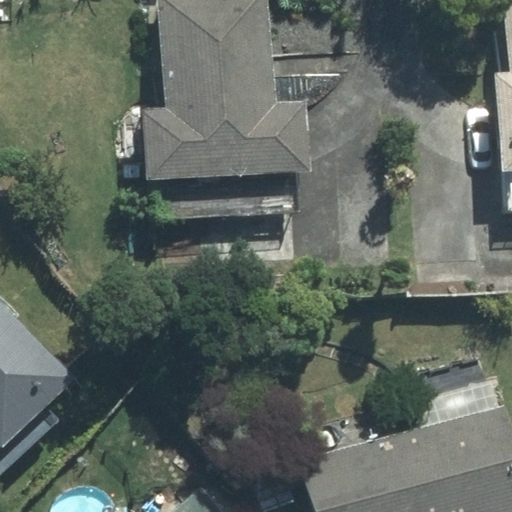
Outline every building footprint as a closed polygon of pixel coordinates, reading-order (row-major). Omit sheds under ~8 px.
[(294,230),(294,177),(298,177),(297,105),(265,105),(264,0),(149,0),(150,107),(135,107),(135,178),(142,178),(142,231),(294,230)] [(498,212),(511,212),(511,0),(500,0),(500,75),(484,74),(483,171),(499,171),(498,212)] [(0,316),(0,444),(63,388),(0,316)] [(414,428),(289,459),(302,511),(511,511),(511,457),(494,384),(408,405),(414,428)] [(204,511),(182,488),(157,511),(204,511)]
